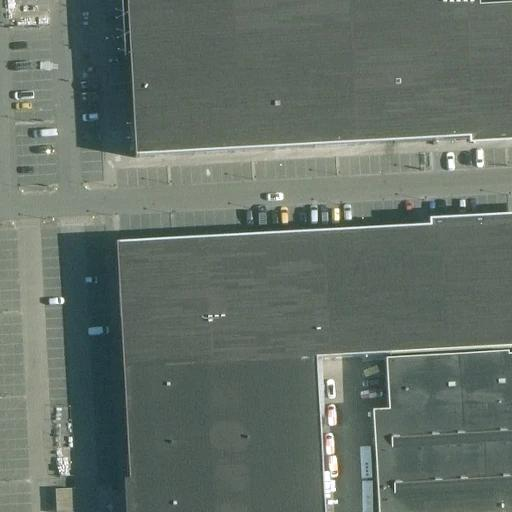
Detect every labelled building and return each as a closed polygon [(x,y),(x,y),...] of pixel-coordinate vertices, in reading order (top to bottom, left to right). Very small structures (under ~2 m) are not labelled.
[(396,145),(387,0),(126,0),(130,62),(131,83),(133,112),(135,160),(396,145)] [(478,0),(387,0),(396,145),(476,141),(468,10),(479,9),(478,0)] [(468,10),(476,141),(511,138),(511,7),(479,9),(468,10)] [(332,361),(385,358),(511,350),(511,233),(497,228),(477,227),(437,229),(325,235),(162,244),(116,246),(119,292),(123,372),(128,477),(122,477),(123,511),(324,511),(316,362),(332,361)] [(372,413),(376,483),(511,476),(511,356),(508,357),(508,354),(385,361),(388,412),(372,413)] [(377,511),(511,511),(511,476),(376,483),(377,511)]
